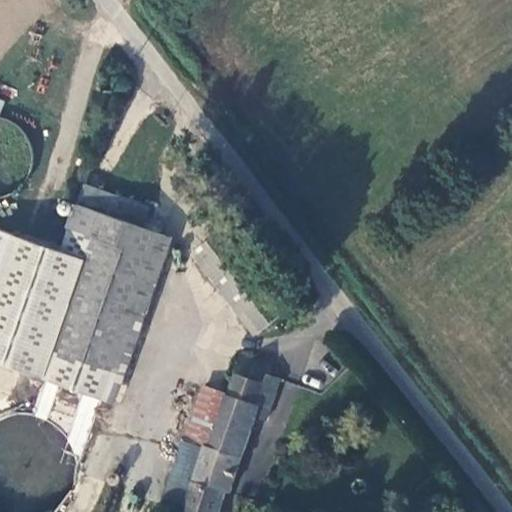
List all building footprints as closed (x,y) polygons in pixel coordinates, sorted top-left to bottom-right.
[(87,185),(79,206),(145,228),(152,208),(87,185)] [(62,252),(0,230),(0,362),(119,404),(176,240),(145,228),(79,206),(62,252)] [(225,229),(195,253),(241,311),(269,290),(225,229)] [(269,290),(241,311),(257,330),(283,309),(269,290)] [(204,388),(186,441),(205,448),(186,511),(218,511),(225,491),(230,492),(262,392),(275,394),(278,379),(268,376),(271,365),(241,357),(229,395),(204,388)] [(44,382),(31,415),(47,421),(59,388),(44,382)] [(166,511),(186,511),(205,448),(186,441),(166,511)] [(97,507),(96,511),(112,511),(113,510),(111,504),(106,502),(100,503),(97,507)]
